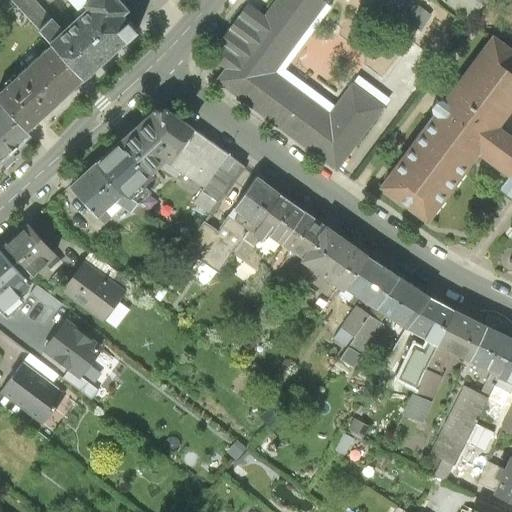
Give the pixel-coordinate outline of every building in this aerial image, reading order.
[(12,0),(42,32),(53,21),(34,0),(12,0)] [(42,32),(54,46),(88,82),(89,84),(142,35),(127,19),(134,11),(123,0),(93,0),(87,6),(91,10),(84,16),(62,36),(59,31),(63,28),(54,19),(53,21),(42,32)] [(87,6),(93,0),(69,0),(84,16),(91,10),(87,6)] [(218,82),(337,170),(391,99),(358,75),(335,106),(287,66),(332,7),(324,1),(322,0),(275,0),(264,16),(248,3),(209,56),(227,69),(218,82)] [(449,0),(460,11),(470,3),(467,0),(449,0)] [(387,178),(382,185),(428,218),(431,213),(436,213),(444,201),(443,196),(451,185),(456,185),(465,173),(463,168),(477,150),(511,175),(503,185),(511,192),(511,139),(495,126),(511,105),(511,51),(493,37),(489,43),(485,44),(476,57),(477,60),(468,71),(465,72),(456,83),(457,86),(445,101),(442,99),(438,99),(432,107),(433,113),(435,115),(427,126),(423,127),(414,138),(415,143),(399,163),(395,163),(387,173),(387,178)] [(54,46),(0,95),(0,101),(4,106),(30,134),(88,82),(54,46)] [(33,139),(30,134),(4,106),(0,109),(0,163),(3,167),(33,139)] [(155,111),(121,143),(154,177),(162,169),(168,163),(172,166),(195,131),(169,111),(155,111)] [(230,158),(195,131),(172,166),(183,173),(206,190),(230,158)] [(121,143),(97,164),(126,196),(140,205),(152,193),(148,189),(157,180),(154,177),(121,143)] [(245,169),(230,158),(206,190),(196,203),(211,214),(245,169)] [(178,179),(183,173),(172,166),(168,163),(162,169),(178,179)] [(97,164),(71,188),(104,224),(112,217),(107,213),(118,204),(126,196),(97,164)] [(257,226),(281,193),(257,175),(232,209),(257,226)] [(184,177),(177,187),(196,199),(202,189),(184,177)] [(282,244),(306,211),(281,193),(257,226),(263,231),(258,238),(266,244),(272,236),(282,244)] [(126,196),(118,204),(132,214),(140,205),(126,196)] [(257,226),(232,209),(216,231),(206,223),(186,250),(222,275),(236,255),(257,226)] [(304,260),(327,226),(306,211),(282,244),(289,250),(304,260)] [(2,247),(28,277),(55,254),(29,224),(2,247)] [(263,231),(257,226),(236,255),(261,273),(282,244),(272,236),(266,244),(258,238),(263,231)] [(348,290),(371,256),(327,226),(304,260),(301,264),(345,294),(348,290)] [(289,250),(282,244),(261,273),(252,286),(267,297),(280,279),(277,276),(290,256),(289,250)] [(2,247),(0,248),(0,307),(7,315),(25,299),(16,289),(28,277),(2,247)] [(378,310),(400,276),(371,256),(348,290),(378,310)] [(61,291),(105,324),(126,295),(128,292),(113,282),(85,260),(61,291)] [(120,272),(113,282),(128,292),(126,295),(133,300),(142,288),(120,272)] [(311,284),(299,276),(287,293),(299,301),(311,284)] [(391,319),(409,330),(431,296),(400,276),(378,310),(391,319)] [(37,284),(29,294),(47,307),(49,305),(57,311),(62,303),(37,284)] [(169,293),(162,287),(154,297),(161,303),(169,293)] [(458,313),(431,296),(409,330),(429,342),(441,347),(458,313)] [(372,317),(357,307),(333,340),(348,350),(372,317)] [(391,319),(378,310),(372,317),(348,350),(341,360),(355,370),(391,319)] [(458,313),(441,347),(453,353),(469,362),(486,327),(458,313)] [(66,321),(45,349),(70,368),(79,375),(100,348),(66,321)] [(511,351),(511,339),(486,327),(469,362),(492,374),(488,381),(496,385),(500,377),(511,351)] [(441,347),(429,342),(418,364),(430,370),(441,347)] [(421,388),(417,396),(432,404),(445,377),(442,376),(453,353),(441,347),(430,370),(421,388)] [(511,351),(500,377),(511,383),(511,351)] [(23,361),(0,393),(44,424),(67,393),(23,361)] [(430,370),(418,364),(411,361),(402,378),(421,388),(430,370)] [(268,373),(256,363),(249,372),(261,382),(268,373)] [(79,375),(70,368),(63,378),(91,400),(98,390),(79,375)] [(496,385),(488,381),(481,395),(490,400),(496,385)] [(481,395),(465,386),(429,454),(442,461),(454,467),(467,442),(477,425),(490,400),(481,395)] [(432,404),(417,396),(407,416),(425,425),(435,405),(432,404)] [(511,407),(500,432),(511,437),(511,407)] [(372,428),(356,419),(349,430),(365,440),(372,428)] [(493,433),(477,425),(467,442),(484,451),(493,433)] [(345,435),(336,452),(345,457),(355,441),(345,435)] [(150,447),(141,449),(143,456),(152,454),(150,447)] [(454,467),(442,461),(433,477),(445,483),(454,467)] [(511,462),(508,472),(502,469),(498,480),(504,483),(497,496),(511,503),(511,462)] [(498,480),(502,469),(489,463),(478,487),(497,496),(504,483),(498,480)] [(247,474),(239,467),(232,475),(240,482),(247,474)]
